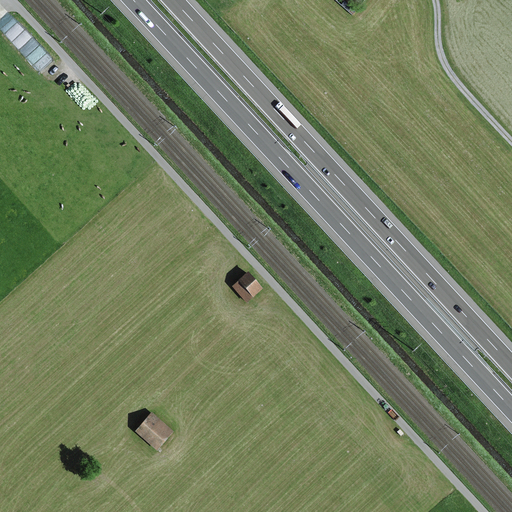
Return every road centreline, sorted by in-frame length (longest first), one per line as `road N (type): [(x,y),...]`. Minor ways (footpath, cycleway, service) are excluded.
road 1 (track): [(11,0),(483,511)]
road 2 (motorway): [(132,0),(511,410)]
road 3 (motorway): [(511,367),(171,0)]
road 4 (track): [(435,0),(440,55),(511,140)]
